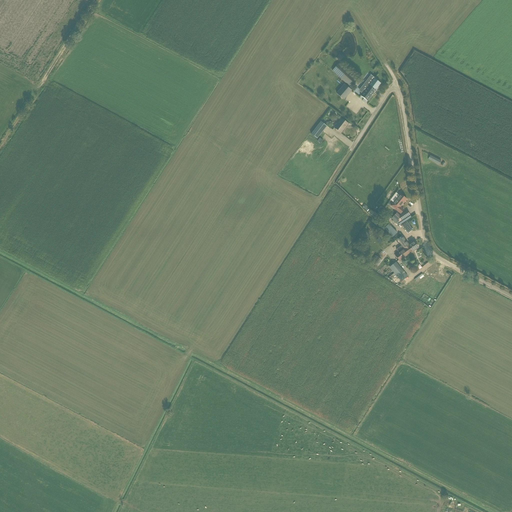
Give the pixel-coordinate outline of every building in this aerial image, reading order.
[(339,63),(332,71),(351,88),(358,80),(339,63)] [(381,84),(377,81),(371,76),(359,91),(361,93),(364,90),(364,91),(360,96),(367,101),(381,84)] [(337,94),(344,100),(352,91),(345,85),(337,94)] [(348,124),(344,121),(342,119),(334,128),(341,133),(348,124)] [(321,121),(311,134),(317,139),(327,126),(321,121)] [(329,147),(325,152),(328,154),(329,153),(332,156),(335,152),(329,147)] [(428,159),(439,165),(441,161),(430,155),(428,159)] [(396,199),(391,206),(401,214),(404,210),(400,207),(407,199),(403,196),(402,197),(400,195),(399,195),(396,193),(393,196),(396,199)] [(370,210),(368,213),(372,216),(375,218),(377,215),(374,213),(370,210)] [(393,217),(399,222),(410,215),(407,211),(400,216),(397,213),(393,217)] [(388,224),(384,228),(393,237),(397,233),(388,224)] [(402,236),(398,239),(402,245),(409,255),(418,248),(414,242),(409,245),(402,236)] [(395,255),(397,257),(400,261),(409,255),(402,245),(396,250),(399,253),(395,255)] [(372,262),(371,263),(377,267),(382,260),(377,257),(376,256),(374,260),(372,262)] [(396,262),(389,268),(401,282),(407,276),(396,262)] [(413,279),(415,283),(425,277),(423,274),(413,279)]
